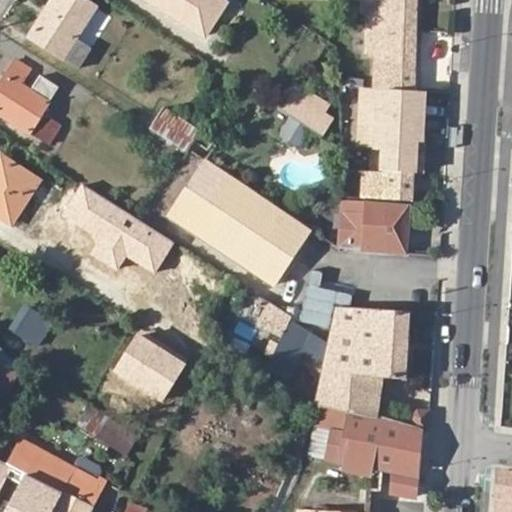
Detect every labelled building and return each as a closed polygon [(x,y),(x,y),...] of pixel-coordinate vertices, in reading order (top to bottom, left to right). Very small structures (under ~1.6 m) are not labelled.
[(76,39),(96,7),(84,0),(52,0),(29,37),(79,68),(91,50),(76,39)] [(221,0),(144,0),(203,36),(225,2),(221,0)] [(416,91),(417,31),(396,30),(395,0),(362,0),(362,11),(367,11),(377,12),(375,53),(374,77),(365,77),(364,88),(416,91)] [(417,31),(417,0),(395,0),(396,30),(417,31)] [(377,12),(367,11),(366,53),(375,53),(377,12)] [(16,61),(0,85),(0,116),(48,146),(61,127),(41,114),(58,87),(40,75),(31,90),(21,84),(30,69),(16,61)] [(413,174),(418,91),(416,91),(364,88),(363,88),(360,132),(384,135),(383,148),(381,172),(362,172),(361,199),(412,202),(413,174)] [(288,90),(277,107),(313,130),(324,114),(288,90)] [(425,92),(418,91),(413,174),(422,174),(424,137),(422,137),(425,92)] [(151,129),(187,152),(202,131),(164,107),(151,129)] [(324,114),(313,130),(320,135),(331,118),(324,114)] [(359,146),(383,148),(384,135),(360,132),(359,146)] [(207,138),(200,153),(250,176),(257,161),(207,138)] [(0,217),(10,224),(37,181),(0,157),(0,217)] [(171,217),(273,288),(309,235),(206,164),(171,217)] [(176,244),(81,183),(62,212),(157,274),(176,244)] [(343,246),(405,251),(410,206),(368,203),(341,202),(340,213),(346,214),(346,221),(343,246)] [(35,346),(50,322),(28,309),(13,332),(35,346)] [(405,380),(410,314),(336,310),(329,344),(325,364),(323,374),(382,378),(405,380)] [(325,364),(329,344),(289,318),(263,370),(284,382),(300,350),(325,364)] [(185,366),(138,335),(112,374),(159,405),(185,366)] [(224,364),(216,359),(209,372),(217,376),(224,364)] [(0,396),(3,398),(18,375),(0,364),(0,396)] [(378,401),(382,378),(323,374),(319,390),(378,401)] [(317,402),(376,415),(378,401),(319,390),(317,402)] [(138,436),(69,392),(56,412),(125,455),(138,436)] [(420,428),(413,426),(376,415),(317,402),(295,451),(338,460),(339,461),(393,472),(391,494),(413,497),(420,428)] [(428,430),(429,412),(418,411),(414,417),(413,426),(420,428),(428,430)] [(87,511),(103,482),(99,480),(83,472),(21,440),(0,478),(0,489),(15,498),(8,511),(87,511)] [(83,472),(99,480),(104,471),(87,462),(83,472)] [(507,502),(506,511),(511,511),(511,472),(498,470),(496,501),(507,502)] [(149,511),(132,502),(126,511),(149,511)]
